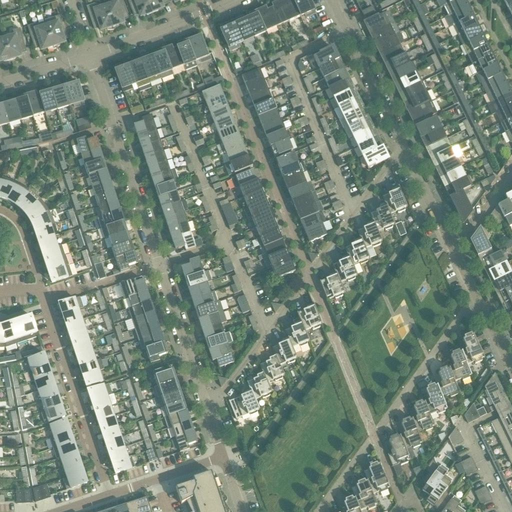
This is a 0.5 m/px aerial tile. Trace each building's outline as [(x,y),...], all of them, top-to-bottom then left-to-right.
[(113,0),(113,4),(105,7),(113,31),(118,27),(118,25),(123,23),(122,19),(127,17),(128,19),(121,0),(113,0)] [(152,13),(146,0),(127,0),(134,17),(135,16),(134,14),(139,12),(141,17),(146,15),(147,16),(152,13)] [(146,0),(152,13),(157,11),(163,8),(161,4),(167,2),(166,0),(146,0)] [(284,0),(279,2),(288,22),(300,17),(292,0),(290,0),(288,1),(287,0),(284,0)] [(292,0),(300,17),(305,15),(306,18),(315,14),(308,0),(292,0)] [(407,0),(406,0),(403,2),(406,9),(411,7),(407,0)] [(410,0),(415,9),(419,7),(416,0),(410,0)] [(435,0),(440,9),(443,7),(457,0),(435,0)] [(457,0),(443,7),(448,17),(468,7),(464,0),(457,0)] [(511,0),(502,0),(507,9),(511,5),(511,0)] [(388,6),(386,1),(379,5),(381,9),(388,6)] [(273,8),(269,10),(277,28),(288,22),(279,2),(274,5),(272,6),(272,5),(271,5),(273,8)] [(113,31),(105,7),(98,9),(94,5),(87,7),(94,30),(95,30),(94,28),(99,26),(101,31),(107,29),(107,31),(113,31)] [(375,12),(372,7),(361,12),(364,18),(375,12)] [(415,9),(420,18),(424,16),(419,7),(415,9)] [(449,28),(453,26),(472,17),(468,7),(448,17),(444,18),(449,28)] [(265,9),(256,13),(265,33),(277,28),(269,10),(265,11),(264,10),(265,10),(265,9)] [(364,24),(370,36),(393,24),(387,12),(364,24)] [(250,18),(246,20),(254,38),(265,33),(256,13),(251,15),(249,16),(248,16),(250,18)] [(44,21),(46,27),(54,50),(59,47),(58,45),(64,43),(62,39),(68,37),(68,39),(69,38),(62,16),(44,21)] [(411,18),(414,26),(419,24),(415,16),(411,18)] [(420,18),(425,28),(429,26),(424,16),(420,18)] [(453,26),(457,36),(477,26),(472,17),(453,26)] [(241,19),(233,23),(242,43),(254,38),(246,20),(242,22),(241,20),(242,20),(241,19)] [(242,43),(233,23),(224,27),(224,28),(225,29),(221,31),(220,28),(220,29),(228,47),(230,52),(238,48),(238,49),(239,48),(237,45),(242,43)] [(370,36),(374,45),(398,34),(393,24),(370,36)] [(419,24),(414,26),(418,33),(422,31),(419,24)] [(54,50),(46,27),(39,29),(35,25),(27,27),(35,50),(36,50),(35,48),(40,46),(42,50),(47,49),(48,50),(54,50)] [(425,28),(429,38),(434,36),(429,26),(425,28)] [(457,36),(462,46),(482,36),(477,26),(457,36)] [(12,37),(4,39),(10,61),(15,59),(15,58),(21,57),(19,52),(25,51),(25,53),(26,53),(20,29),(12,31),(12,37)] [(322,31),(311,37),(314,42),(325,37),(322,31)] [(374,45),(379,55),(399,45),(403,44),(398,34),(374,45)] [(197,38),(187,42),(195,62),(200,60),(201,64),(202,63),(210,60),(201,36),(200,36),(201,39),(198,41),(197,39),(198,39),(197,38)] [(420,38),(424,45),(428,43),(425,36),(420,38)] [(429,38),(434,48),(438,45),(434,36),(429,38)] [(462,46),(467,56),(487,46),(482,36),(462,46)] [(0,62),(4,61),(4,62),(10,61),(4,39),(0,40),(0,62)] [(306,41),(298,44),(300,49),(308,45),(306,41)] [(180,47),(176,48),(183,67),(185,72),(197,67),(195,62),(187,42),(179,45),(180,45),(180,47)] [(428,43),(424,45),(427,53),(432,50),(428,43)] [(300,49),(298,44),(291,48),(292,51),(293,52),(300,49)] [(379,55),(384,65),(404,55),(399,45),(379,55)] [(434,48),(439,57),(443,55),(438,45),(434,48)] [(467,56),(472,65),(491,56),(487,46),(467,56)] [(169,49),(164,51),(171,71),(183,67),(176,48),(173,50),(172,47),(171,47),(171,48),(169,49)] [(313,58),(319,70),(339,60),(333,48),(313,58)] [(157,56),(153,57),(161,79),(161,80),(173,76),(171,71),(164,51),(155,54),(156,54),(157,56)] [(384,65),(389,75),(409,65),(404,55),(384,65)] [(430,57),(433,65),(438,63),(434,55),(430,57)] [(439,57),(444,67),(448,65),(443,55),(439,57)] [(145,57),(140,59),(149,84),(161,79),(153,57),(149,59),(148,56),(147,56),(148,57),(145,57)] [(496,65),(491,56),(472,65),(472,66),(467,68),(472,77),(476,75),(496,65)] [(133,65),(129,66),(136,84),(138,89),(150,85),(149,84),(140,59),(132,62),(132,63),(133,65)] [(319,70),(324,79),(344,70),(339,60),(319,70)] [(389,75),(394,84),(417,73),(412,63),(409,65),(389,75)] [(438,63),(433,65),(437,72),(442,70),(438,63)] [(136,84),(129,66),(125,67),(124,65),(122,66),(115,69),(117,69),(119,75),(117,75),(117,74),(117,75),(123,93),(132,89),(131,86),(136,84)] [(444,67),(448,77),(453,75),(448,65),(444,67)] [(476,75),(481,85),(501,75),(496,65),(476,75)] [(243,68),(234,72),(236,77),(245,73),(243,68)] [(242,77),(246,88),(264,81),(259,70),(242,77)] [(324,79),(329,89),(349,79),(344,70),(324,79)] [(394,84),(398,94),(422,83),(417,73),(394,84)] [(439,77),(443,84),(447,82),(444,75),(439,77)] [(448,77),(453,86),(457,84),(453,75),(448,77)] [(481,85),(486,94),(506,85),(501,75),(481,85)] [(221,77),(212,81),(214,86),(223,82),(221,77)] [(329,89),(333,99),(353,89),(349,79),(329,89)] [(246,88),(250,98),(268,91),(264,81),(246,88)] [(67,87),(63,88),(69,107),(74,105),(75,108),(84,106),(78,87),(78,88),(77,88),(75,83),(77,82),(76,82),(69,84),(67,84),(66,84),(67,87)] [(447,82),(443,84),(447,92),(451,90),(447,82)] [(398,94),(403,104),(426,92),(422,83),(398,94)] [(453,86),(458,96),(462,94),(457,84),(453,86)] [(486,94),(491,104),(510,94),(506,85),(486,94)] [(201,94),(205,104),(223,97),(219,86),(201,94)] [(59,87),(50,89),(57,110),(69,107),(63,88),(59,89),(58,88),(59,87)] [(43,94),(39,95),(44,114),(57,110),(50,89),(45,91),(43,92),(43,91),(42,91),(43,94)] [(333,99),(338,109),(358,99),(353,89),(333,99)] [(250,98),(254,108),(272,101),(268,91),(250,98)] [(403,104),(408,113),(431,102),(426,92),(403,104)] [(35,94),(26,96),(32,118),(44,114),(39,95),(35,96),(34,95),(35,95),(35,94)] [(458,96),(463,106),(467,104),(462,94),(458,96)] [(492,116),(495,114),(511,105),(511,97),(510,94),(491,104),(487,106),(492,116)] [(19,101),(15,102),(20,121),(32,118),(26,96),(21,98),(19,99),(18,98),(19,101)] [(458,104),(454,96),(450,98),(453,106),(458,104)] [(205,104),(209,114),(227,107),(223,97),(205,104)] [(339,120),(363,109),(358,99),(338,109),(334,110),(339,120)] [(11,101),(2,104),(8,125),(20,121),(15,102),(11,104),(10,102),(11,102),(11,101)] [(254,108),(258,118),(276,111),(272,101),(254,108)] [(431,102),(408,113),(414,125),(437,114),(431,102)] [(463,106),(467,115),(472,113),(467,104),(463,106)] [(511,105),(495,114),(500,123),(511,117),(511,105)] [(130,110),(132,116),(143,112),(142,106),(130,110)] [(459,106),(455,109),(458,116),(463,114),(459,106)] [(209,114),(213,124),(231,117),(230,113),(227,107),(209,114)] [(339,120),(344,130),(368,118),(363,109),(339,120)] [(258,118),(262,128),(280,121),(276,111),(258,118)] [(467,115),(472,125),(476,123),(472,113),(467,115)] [(134,126),(137,137),(156,131),(151,116),(141,119),(143,123),(134,126)] [(213,124),(217,134),(235,127),(231,117),(213,124)] [(511,117),(500,123),(505,133),(511,129),(511,117)] [(349,139),(352,138),(372,128),(368,118),(344,130),(349,139)] [(415,128),(421,140),(440,130),(435,118),(415,128)] [(462,123),(465,130),(470,128),(466,120),(462,123)] [(262,128),(266,138),(284,131),(280,121),(262,128)] [(472,125),(477,135),(481,133),(476,123),(472,125)] [(89,124),(77,127),(79,133),(91,129),(89,124)] [(217,134),(222,144),(239,137),(235,127),(217,134)] [(352,138),(357,147),(377,138),(372,128),(352,138)] [(470,128),(465,130),(469,137),(473,135),(470,128)] [(421,140),(425,150),(445,140),(440,130),(421,140)] [(137,137),(141,147),(160,141),(156,131),(137,137)] [(268,144),(270,148),(288,141),(284,131),(266,138),(268,144)] [(50,132),(38,136),(39,140),(40,145),(53,142),(50,132)] [(477,135),(481,145),(486,142),(481,133),(477,135)] [(75,158),(81,156),(99,150),(96,139),(93,140),(92,135),(72,141),(72,142),(71,142),(71,143),(71,144),(75,158)] [(222,144),(226,154),(244,147),(239,137),(222,144)] [(357,147),(362,157),(382,147),(377,138),(357,147)] [(425,150),(430,159),(450,150),(445,140),(425,150)] [(471,142),(475,150),(479,147),(476,140),(471,142)] [(141,147),(144,158),(163,151),(160,141),(141,147)] [(288,141),(270,148),(274,158),(292,151),(288,141)] [(486,142),(481,145),(487,156),(491,154),(486,142)] [(226,154),(230,164),(248,157),(244,147),(226,154)] [(382,147),(362,157),(368,169),(388,159),(382,147)] [(479,147),(475,150),(478,157),(483,155),(479,147)] [(81,156),(84,166),(103,160),(99,150),(81,156)] [(430,159),(435,169),(455,159),(450,150),(430,159)] [(144,158),(148,168),(166,162),(163,151),(144,158)] [(275,161),(280,172),(298,164),(293,154),(275,161)] [(248,157),(230,164),(234,175),(252,167),(248,157)] [(435,169),(440,179),(459,169),(455,159),(435,169)] [(481,161),(484,169),(489,167),(485,159),(481,161)] [(84,166),(88,177),(106,170),(103,161),(103,160),(84,166)] [(148,168),(151,178),(170,172),(166,162),(148,168)] [(280,172),(284,182),(302,174),(298,164),(280,172)] [(489,167),(484,169),(488,176),(492,174),(489,167)] [(440,179),(444,188),(464,179),(459,169),(440,179)] [(88,177),(91,187),(109,181),(106,170),(88,177)] [(151,178),(154,189),(173,182),(178,181),(175,170),(170,172),(151,178)] [(235,190),(239,188),(257,181),(253,170),(230,179),(235,190)] [(284,182),(288,192),(306,184),(302,174),(284,182)] [(493,176),(486,180),(488,185),(490,185),(495,179),(493,176)] [(2,178),(1,181),(0,186),(0,198),(1,199),(4,200),(7,202),(16,182),(11,180),(7,179),(2,178)] [(444,188),(449,198),(460,193),(469,189),(464,179),(444,188)] [(91,187),(94,197),(113,191),(109,181),(91,187)] [(239,188),(243,198),(261,191),(257,181),(239,188)] [(20,184),(16,182),(7,202),(10,203),(13,205),(16,207),(29,190),(25,187),(20,184)] [(154,189),(158,199),(177,193),(173,182),(154,189)] [(288,192),(292,202),(310,194),(306,184),(288,192)] [(358,190),(361,196),(368,187),(367,186),(358,190)] [(382,197),(385,205),(389,215),(390,215),(397,212),(398,214),(405,211),(404,209),(406,208),(406,209),(407,209),(398,188),(397,188),(398,188),(391,191),(392,193),(382,197)] [(33,193),(29,190),(16,207),(19,209),(21,211),(24,214),(40,200),(36,196),(33,193)] [(94,197),(98,207),(116,201),(113,191),(94,197)] [(243,198),(247,208),(265,201),(264,197),(261,191),(243,198)] [(160,205),(161,209),(180,203),(177,193),(158,199),(160,205)] [(460,193),(449,198),(462,224),(470,213),(460,193)] [(292,202),(296,212),(314,204),(310,194),(292,202)] [(511,211),(506,199),(502,204),(497,206),(503,219),(504,218),(509,228),(511,226),(511,211)] [(43,203),(40,200),(24,214),(26,217),(28,219),(30,222),(48,212),(46,207),(43,203)] [(98,207),(101,218),(120,212),(116,202),(116,201),(98,207)] [(161,209),(165,219),(184,213),(188,211),(185,201),(180,203),(161,209)] [(247,220),(251,218),(269,211),(268,207),(265,201),(247,208),(243,210),(247,220)] [(296,212),(300,222),(318,214),(314,204),(296,212)] [(369,214),(373,223),(377,232),(384,229),(385,231),(392,228),(391,226),(393,226),(394,226),(390,215),(389,215),(385,205),(379,208),(380,210),(370,214),(369,214)] [(496,208),(488,218),(499,226),(504,224),(496,208)] [(251,218),(255,228),(273,221),(269,211),(251,218)] [(51,216),(48,212),(30,222),(32,225),(33,228),(34,232),(54,225),(53,220),(51,216)] [(97,219),(101,229),(123,222),(120,212),(101,218),(97,219)] [(167,226),(168,230),(187,223),(184,213),(165,219),(167,226)] [(300,222),(304,232),(322,224),(326,223),(322,213),(318,214),(300,222)] [(255,228),(260,238),(278,231),(273,221),(255,228)] [(104,239),(108,238),(127,232),(123,222),(101,229),(104,239)] [(168,230),(171,240),(190,234),(187,223),(168,230)] [(357,231),(360,240),(364,249),(365,249),(371,246),(372,249),(380,246),(379,243),(381,243),(377,232),(373,223),(366,225),(367,227),(358,231),(357,231)] [(322,224),(304,232),(309,243),(327,236),(322,224)] [(58,235),(54,225),(34,232),(38,242),(54,237),(58,235)] [(471,242),(481,262),(492,257),(491,257),(484,242),(488,238),(482,227),(479,231),(471,242)] [(260,238),(264,248),(282,241),(278,231),(260,238)] [(108,238),(111,248),(130,242),(127,232),(108,238)] [(190,234),(171,240),(175,251),(184,248),(186,252),(195,249),(190,234)] [(58,247),(54,237),(38,242),(41,252),(58,247)] [(344,248),(348,257),(352,266),(359,264),(360,266),(367,263),(366,260),(368,260),(369,260),(365,249),(364,249),(360,240),(354,242),(355,244),(345,248),(344,248)] [(503,244),(506,250),(511,247),(511,240),(503,244)] [(264,248),(268,258),(286,251),(282,241),(264,248)] [(111,248),(115,259),(133,252),(130,242),(111,248)] [(61,246),(58,247),(41,252),(45,263),(65,256),(61,246)] [(268,258),(272,268),(290,261),(286,251),(268,258)] [(133,252),(115,259),(120,274),(129,271),(128,266),(137,263),(133,252)] [(481,262),(486,273),(506,263),(500,252),(491,257),(492,257),(481,262)] [(307,254),(311,264),(312,264),(318,255),(307,254)] [(68,266),(65,256),(45,263),(48,273),(68,266)] [(332,265),(335,274),(339,284),(340,283),(347,281),(347,283),(355,280),(354,278),(356,277),(352,266),(348,257),(341,259),(342,262),(332,265)] [(181,268),(185,279),(203,273),(198,258),(189,261),(190,265),(181,268)] [(224,266),(227,265),(231,264),(228,258),(222,260),(224,266)] [(290,261),(272,268),(276,280),(294,273),(290,261)] [(98,264),(94,266),(99,281),(106,278),(101,263),(98,264)] [(486,273),(492,284),(511,274),(506,263),(486,273)] [(72,277),(68,266),(48,273),(52,284),(72,277)] [(185,279),(188,290),(207,283),(203,273),(185,279)] [(330,279),(319,283),(326,301),(334,298),(335,300),(342,297),(342,295),(343,294),(344,294),(340,283),(339,284),(335,274),(329,277),(330,279)] [(492,284),(497,295),(511,287),(511,275),(511,274),(492,284)] [(123,300),(128,298),(146,292),(143,281),(134,284),(132,280),(118,285),(123,300)] [(188,290),(191,300),(210,294),(207,283),(188,290)] [(511,287),(497,295),(502,305),(511,300),(511,287)] [(95,293),(98,303),(103,302),(99,291),(95,293)] [(128,298),(131,308),(150,302),(147,293),(146,292),(128,298)] [(191,300),(195,310),(214,304),(217,303),(214,292),(210,294),(191,300)] [(58,313),(59,316),(78,310),(83,308),(80,298),(59,305),(61,311),(58,313)] [(511,300),(502,305),(507,316),(511,313),(511,300)] [(128,310),(131,320),(153,312),(150,303),(150,302),(131,308),(128,310)] [(195,310),(198,320),(217,314),(214,304),(195,310)] [(271,304),(275,314),(281,306),(271,304)] [(297,314),(296,314),(298,319),(300,322),(304,332),(311,329),(312,331),(320,328),(319,326),(321,325),(313,305),(306,308),(307,310),(297,314)] [(64,320),(66,326),(82,320),(78,310),(59,316),(60,320),(64,320)] [(131,320),(134,330),(157,323),(156,322),(153,312),(131,320)] [(198,320),(202,331),(221,324),(217,314),(198,320)] [(31,317),(20,321),(27,341),(38,337),(31,317)] [(284,331),(287,339),(288,339),(292,349),(299,346),(300,348),(307,345),(306,343),(308,342),(308,343),(309,343),(304,332),(300,322),(298,319),(292,322),(294,327),(285,331),(284,331)] [(65,333),(66,337),(85,330),(82,320),(66,326),(67,331),(65,333)] [(20,321),(10,324),(17,344),(27,341),(20,321)] [(134,330),(138,340),(160,333),(157,323),(134,330)] [(10,324),(1,327),(5,348),(17,344),(10,324)] [(202,331),(205,341),(224,335),(221,324),(202,331)] [(70,340),(72,346),(89,341),(85,330),(66,337),(67,341),(70,340)] [(141,351),(145,349),(164,343),(160,333),(138,340),(141,351)] [(205,341),(208,351),(227,345),(232,343),(229,333),(224,335),(205,341)] [(461,352),(471,376),(467,365),(473,363),(474,365),(482,362),(481,360),(483,359),(484,359),(473,335),(472,336),(471,334),(463,337),(464,339),(462,340),(467,352),(462,354),(461,352)] [(272,348),(275,357),(279,366),(286,363),(287,365),(295,362),(294,360),(295,360),(296,360),(292,349),(288,339),(287,339),(281,342),(282,344),(272,348)] [(71,354),(73,357),(92,351),(89,341),(72,346),(74,352),(71,354)] [(164,343),(145,349),(150,364),(159,361),(158,357),(167,354),(167,353),(164,343)] [(227,345),(208,351),(212,362),(216,361),(219,368),(234,363),(227,345)] [(41,348),(30,351),(32,356),(43,352),(41,348)] [(77,361),(79,367),(95,361),(92,351),(73,357),(74,361),(77,361)] [(449,369),(458,393),(459,393),(454,382),(461,380),(462,382),(469,379),(469,377),(470,376),(471,376),(461,352),(461,353),(459,353),(458,351),(451,354),(452,356),(450,357),(455,369),(450,371),(449,369)] [(27,361),(31,371),(47,366),(44,355),(27,361)] [(259,365),(262,374),(263,374),(267,383),(274,380),(275,383),(282,380),(281,377),(283,377),(284,377),(279,366),(275,357),(269,359),(269,361),(260,365),(259,365)] [(78,374),(79,378),(99,371),(95,361),(79,367),(81,372),(78,374)] [(31,383),(34,382),(51,376),(47,366),(31,371),(27,373),(31,383)] [(437,386),(436,386),(446,410),(442,399),(449,397),(450,399),(457,396),(456,394),(458,393),(449,369),(448,369),(448,370),(447,370),(446,368),(438,371),(439,373),(438,374),(442,386),(437,388),(437,386)] [(153,372),(158,387),(176,381),(172,370),(163,373),(162,369),(153,372)] [(99,371),(79,378),(81,382),(84,381),(86,388),(102,382),(99,371)] [(246,382),(250,391),(254,400),(261,397),(262,400),(270,397),(269,394),(270,394),(271,394),(267,383),(263,374),(262,374),(256,376),(257,379),(247,382),(246,382)] [(34,382),(38,392),(54,386),(51,376),(34,382)] [(497,410),(498,414),(509,409),(493,377),(485,387),(494,406),(489,409),(491,413),(497,410)] [(227,380),(217,378),(221,388),(227,380)] [(158,387),(161,397),(179,391),(176,381),(158,387)] [(430,403),(425,405),(430,416),(436,413),(437,416),(445,413),(444,410),(445,410),(446,410),(436,386),(436,387),(434,387),(434,385),(426,388),(427,390),(425,391),(430,403)] [(38,392),(41,402),(57,397),(54,386),(38,392)] [(87,400),(88,403),(107,397),(104,386),(87,391),(90,398),(87,400)] [(157,398),(161,408),(183,401),(179,391),(161,397),(157,398)] [(250,391),(244,393),(244,396),(229,402),(229,401),(228,402),(236,420),(237,420),(236,420),(249,415),(250,417),(257,414),(256,412),(258,411),(259,411),(254,400),(250,391)] [(41,402),(45,412),(61,407),(57,397),(41,402)] [(92,407),(94,412),(111,407),(107,397),(88,403),(89,407),(92,407)] [(161,408),(164,419),(186,411),(183,401),(161,408)] [(412,420),(421,444),(422,444),(417,433),(424,430),(425,433),(432,430),(431,427),(433,427),(434,427),(424,403),(424,404),(422,404),(421,402),(414,405),(415,407),(413,408),(418,420),(413,422),(412,420)] [(472,405),(464,416),(468,424),(479,419),(472,405)] [(61,407),(45,412),(41,414),(44,424),(64,418),(61,407)] [(93,420),(95,424),(114,417),(111,407),(94,412),(96,418),(93,420)] [(490,423),(496,435),(511,426),(511,415),(509,409),(498,414),(500,418),(490,423)] [(167,429),(171,428),(190,422),(186,411),(164,419),(167,429)] [(99,427),(101,433),(117,428),(114,417),(95,424),(96,427),(99,427)] [(400,437),(399,437),(409,461),(405,450),(412,447),(413,450),(420,447),(419,444),(421,444),(412,420),(411,420),(411,421),(410,421),(409,419),(401,422),(402,424),(401,425),(405,437),(400,439),(400,437)] [(49,427),(53,438),(69,432),(66,421),(49,427)] [(171,428),(175,438),(193,432),(190,422),(171,428)] [(511,426),(496,435),(501,445),(511,439),(511,426)] [(463,442),(456,427),(447,439),(452,448),(463,442)] [(100,441),(101,444),(121,438),(117,428),(101,433),(103,439),(100,441)] [(476,430),(482,441),(485,440),(480,428),(476,430)] [(49,439),(53,449),(73,442),(69,432),(53,438),(49,439)] [(193,432),(175,438),(180,453),(189,450),(188,446),(197,443),(193,432)] [(409,461),(399,437),(397,438),(397,436),(389,439),(390,441),(388,442),(393,454),(388,456),(388,455),(387,455),(392,468),(393,467),(399,464),(400,467),(408,464),(407,461),(408,461),(409,461)] [(106,448),(108,453),(124,448),(121,438),(101,444),(103,448),(106,448)] [(511,439),(501,445),(506,456),(511,453),(511,439)] [(482,441),(487,452),(490,451),(485,440),(482,441)] [(56,459),(60,458),(76,453),(73,442),(53,449),(56,459)] [(107,461),(108,465),(128,458),(124,448),(108,453),(110,459),(107,461)] [(152,450),(148,452),(146,452),(149,463),(156,461),(152,450)] [(487,452),(492,463),(496,461),(490,451),(487,452)] [(60,458),(63,468),(80,463),(76,453),(60,458)] [(128,458),(108,465),(109,468),(113,468),(115,475),(135,468),(131,457),(128,458)] [(460,463),(463,470),(474,465),(471,458),(460,463)] [(425,502),(426,502),(448,471),(441,465),(437,470),(433,459),(425,469),(427,474),(423,480),(426,485),(421,491),(429,497),(425,502)] [(492,463),(498,474),(501,472),(496,461),(492,463)] [(63,468),(67,479),(83,473),(80,463),(63,468)] [(367,481),(367,482),(376,506),(377,505),(372,495),(379,492),(380,494),(387,491),(387,489),(388,488),(388,489),(389,489),(379,465),(377,466),(376,464),(369,467),(370,469),(368,470),(373,481),(368,483),(367,481)] [(474,465),(463,470),(466,477),(477,472),(474,465)] [(434,506),(436,511),(448,496),(446,491),(453,481),(445,476),(449,471),(448,471),(426,502),(433,507),(434,506)] [(498,474),(503,484),(506,483),(501,472),(498,474)] [(83,473),(67,479),(63,480),(66,491),(87,484),(83,473)] [(226,511),(215,475),(212,476),(210,473),(192,479),(193,482),(191,483),(180,487),(175,488),(177,493),(181,505),(184,503),(187,511),(226,511)] [(355,498),(354,499),(359,511),(360,511),(367,509),(368,511),(375,508),(374,506),(376,505),(376,506),(367,482),(366,482),(365,483),(364,481),(357,484),(357,486),(356,487),(360,498),(355,500),(355,498)] [(503,484),(508,495),(511,494),(506,483),(503,484)] [(46,485),(40,488),(44,501),(51,498),(46,485)] [(474,493),(477,500),(488,494),(485,487),(474,493)] [(44,501),(40,488),(33,490),(35,503),(44,501)] [(30,491),(23,491),(23,504),(32,504),(30,491)] [(488,494),(477,500),(480,506),(492,501),(488,494)] [(453,511),(461,502),(453,496),(450,501),(448,496),(436,511),(453,511)] [(136,502),(135,502),(138,511),(150,511),(146,500),(147,500),(146,498),(145,499),(141,500),(140,502),(137,504),(136,502)] [(359,511),(354,499),(352,500),(352,498),(344,501),(345,503),(343,504),(346,511),(359,511)] [(138,511),(135,502),(135,503),(131,504),(130,506),(126,507),(126,505),(125,505),(127,511),(138,511)] [(464,511),(458,507),(461,502),(453,511),(464,511)]
